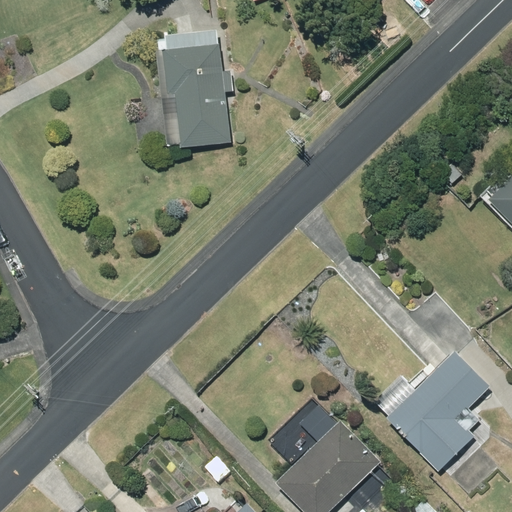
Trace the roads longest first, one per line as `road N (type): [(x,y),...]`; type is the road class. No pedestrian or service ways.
road 1 (residential): [(98,384),(509,0)]
road 2 (residential): [(0,194),(98,384)]
road 3 (residential): [(0,479),(98,384)]
